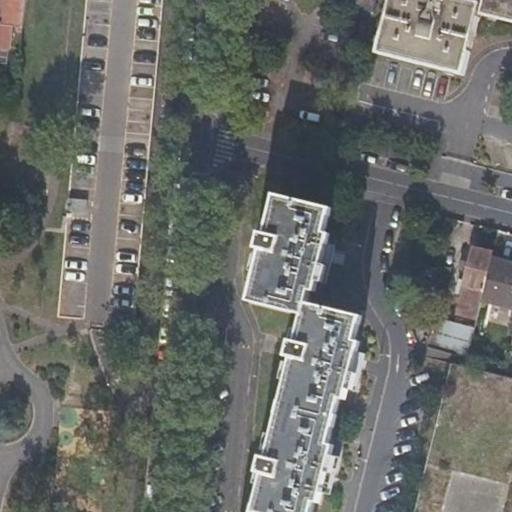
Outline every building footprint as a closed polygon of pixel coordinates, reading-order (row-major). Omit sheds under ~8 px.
[(24,9),(25,0),(0,0),(0,2),(0,23),(13,26),(22,27),(24,9)] [(393,0),(380,54),(466,75),(482,12),(511,19),(511,0),(484,0),(483,3),(472,0),(393,0)] [(0,68),(7,69),(10,48),(13,26),(0,23),(0,68)] [(19,50),(22,27),(13,26),(10,48),(12,49),(19,50)] [(263,471),(258,489),(252,511),(312,511),(316,500),(321,501),(335,445),(330,443),(342,396),(347,397),(361,342),(355,340),(361,317),(306,301),(309,289),(314,290),(329,234),(323,232),(329,208),(275,193),(266,230),(261,228),(257,245),(262,247),(248,299),(302,313),(295,339),(291,338),(287,353),(291,355),(266,455),(262,453),(258,469),(263,471)] [(69,197),(68,211),(89,213),(90,199),(69,197)] [(492,258),(493,251),(473,247),(470,262),(467,270),(457,312),(477,318),(481,300),(492,258)] [(511,262),(492,258),(481,300),(511,308),(511,262)] [(467,270),(470,262),(461,260),(459,268),(467,270)] [(433,317),(426,346),(432,348),(467,358),(474,328),(433,317)] [(511,511),(511,378),(452,363),(451,368),(415,511),(511,511)] [(409,379),(402,406),(423,412),(430,384),(409,379)]
